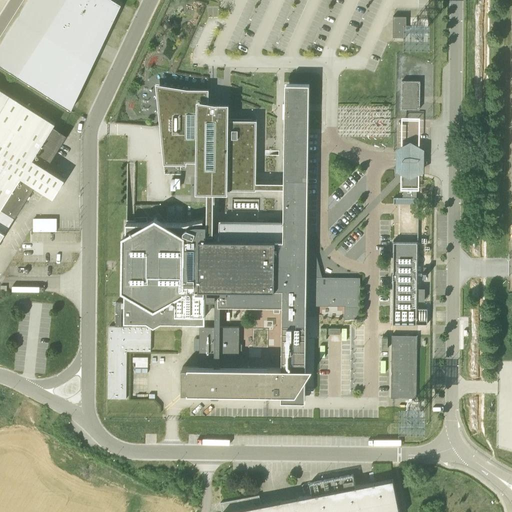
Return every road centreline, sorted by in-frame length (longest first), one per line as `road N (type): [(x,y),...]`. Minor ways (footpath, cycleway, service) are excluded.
road 1 (unclassified): [(456,0),(456,442)]
road 2 (unclassified): [(87,364),(90,128),(149,0)]
road 3 (unclassified): [(456,442),(428,454),(122,448),(90,424)]
